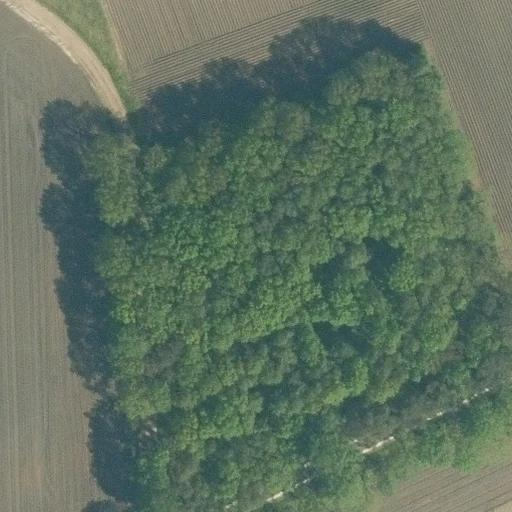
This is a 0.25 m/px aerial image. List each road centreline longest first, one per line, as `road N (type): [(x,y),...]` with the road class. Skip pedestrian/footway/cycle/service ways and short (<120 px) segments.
road 1 (track): [(155,511),(131,161),(93,73),(60,35),(10,0)]
road 2 (unclassified): [(226,511),(511,369)]
